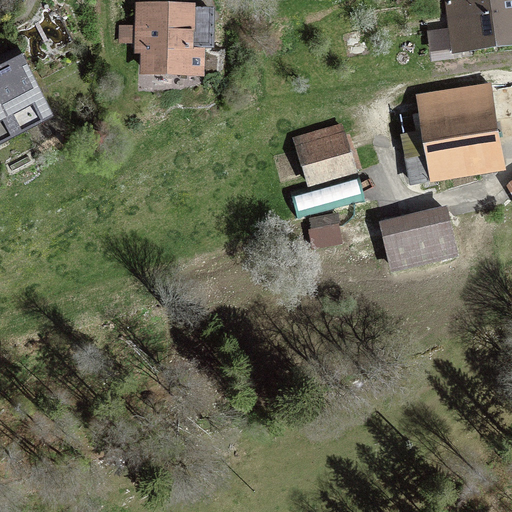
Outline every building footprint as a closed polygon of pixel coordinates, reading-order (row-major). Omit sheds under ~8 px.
[(511,0),(446,0),(453,48),(511,40),(511,0)] [(211,48),(212,11),(147,8),(145,70),(188,71),(189,47),(211,48)] [(0,143),(23,131),(14,113),(44,98),(19,51),(0,60),(0,143)] [(413,182),(503,167),(491,85),(419,96),(422,115),(415,116),(418,134),(404,135),(413,182)] [(344,137),(341,126),(296,139),(309,184),(358,169),(348,136),(344,137)] [(394,268),(454,254),(443,207),(383,221),(394,268)] [(340,243),(335,215),(310,220),(315,247),(340,243)]
